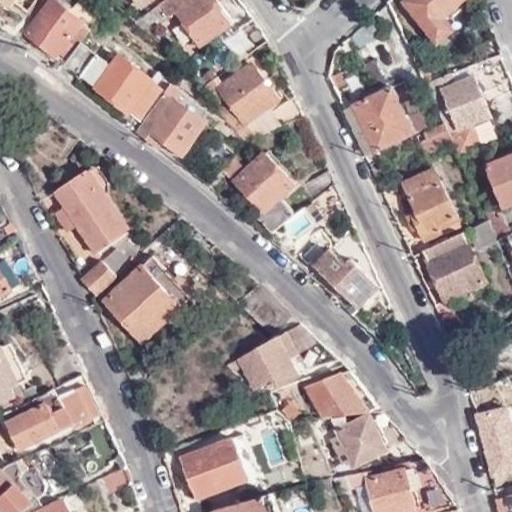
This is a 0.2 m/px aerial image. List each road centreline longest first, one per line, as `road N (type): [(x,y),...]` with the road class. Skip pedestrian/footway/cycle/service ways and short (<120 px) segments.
road 1 (residential): [(0,60),(121,144),(280,279),(407,415),(455,426)]
road 2 (residential): [(290,47),(440,376),(455,426)]
road 3 (residential): [(157,511),(67,301),(0,179)]
